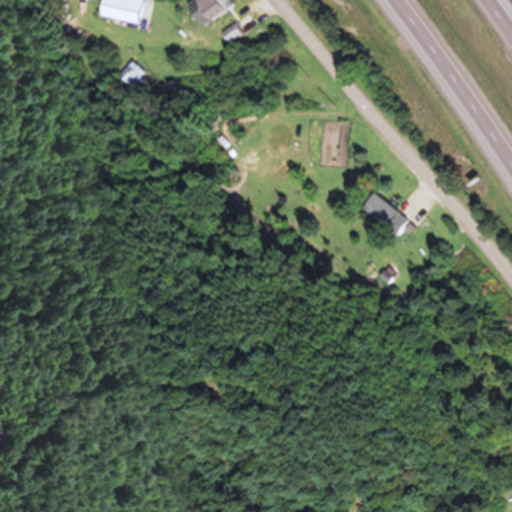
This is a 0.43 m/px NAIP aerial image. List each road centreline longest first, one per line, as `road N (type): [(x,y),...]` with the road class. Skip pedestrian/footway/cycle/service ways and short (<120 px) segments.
road 1 (residential): [(511,282),(278,0)]
road 2 (motorway): [(391,0),(511,163)]
